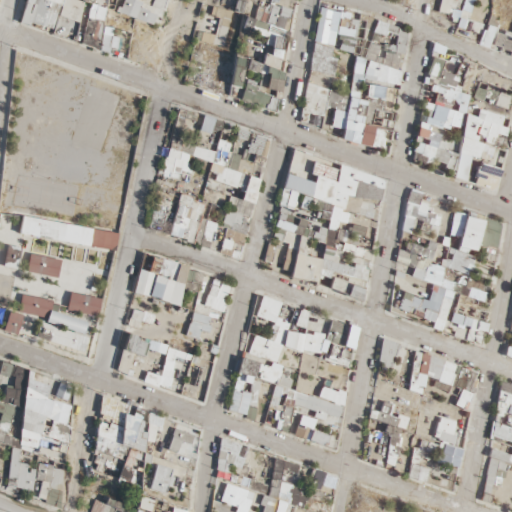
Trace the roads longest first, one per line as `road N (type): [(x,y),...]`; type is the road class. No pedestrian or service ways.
road 1 (residential): [(5,29),(511,212)]
road 2 (residential): [(352,0),(422,23),(511,68)]
